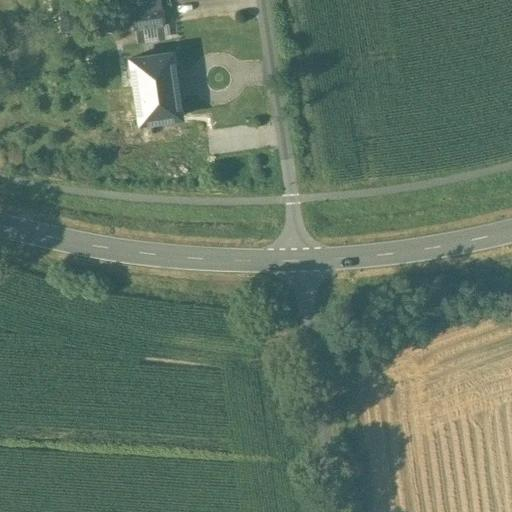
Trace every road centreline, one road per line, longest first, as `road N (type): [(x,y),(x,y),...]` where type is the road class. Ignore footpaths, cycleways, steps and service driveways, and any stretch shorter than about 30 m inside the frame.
road 1 (tertiary): [(0,223),(70,243),(296,259)]
road 2 (residential): [(296,259),(263,0)]
road 3 (residential): [(331,511),(296,259)]
road 4 (tertiary): [(296,259),(441,247),(511,230)]
